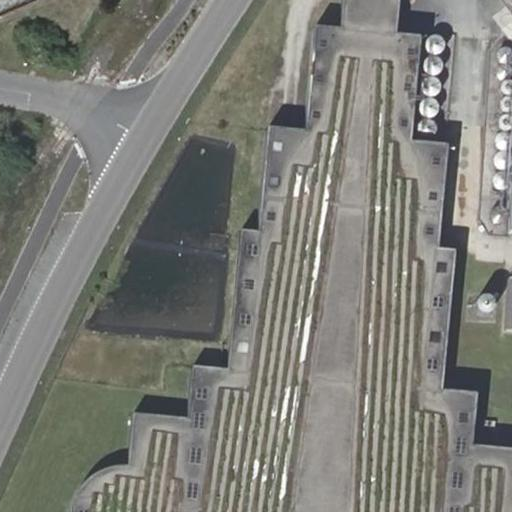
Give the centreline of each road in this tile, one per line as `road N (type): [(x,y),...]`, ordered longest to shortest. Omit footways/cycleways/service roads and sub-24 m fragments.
road 1 (residential): [(0,425),(90,235),(157,123)]
road 2 (residential): [(0,95),(157,123)]
road 3 (residential): [(157,123),(233,0)]
